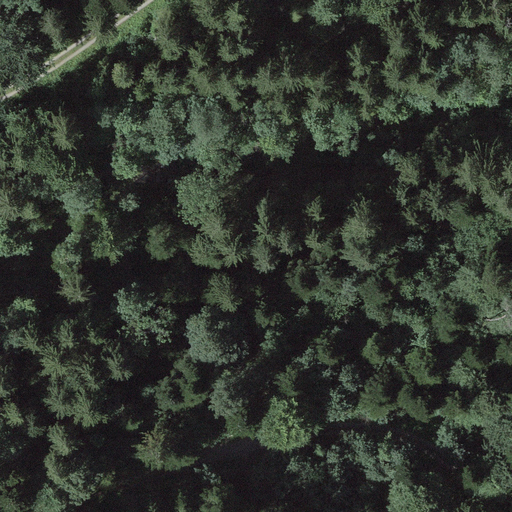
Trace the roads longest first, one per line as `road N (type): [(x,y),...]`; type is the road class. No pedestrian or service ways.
road 1 (track): [(151,482),(335,429),(511,475)]
road 2 (track): [(150,0),(0,96)]
